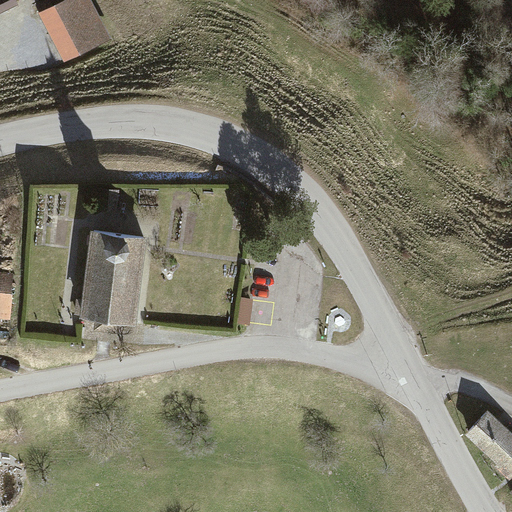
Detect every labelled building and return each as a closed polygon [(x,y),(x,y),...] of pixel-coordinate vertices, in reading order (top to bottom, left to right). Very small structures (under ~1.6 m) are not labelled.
[(17,0),(0,0),(0,14),(20,6),(17,0)] [(94,0),(67,0),(40,14),(53,39),(66,64),(114,40),(94,0)] [(120,191),(102,189),(100,211),(118,212),(120,191)] [(143,237),(94,230),(83,311),(96,313),(95,323),(105,325),(118,326),(120,317),(133,319),(143,237)] [(16,275),(0,273),(0,318),(12,319),(16,275)] [(240,299),(238,322),(249,323),(251,300),(240,299)] [(511,468),(511,432),(485,406),(462,429),(508,473),(511,468)]
